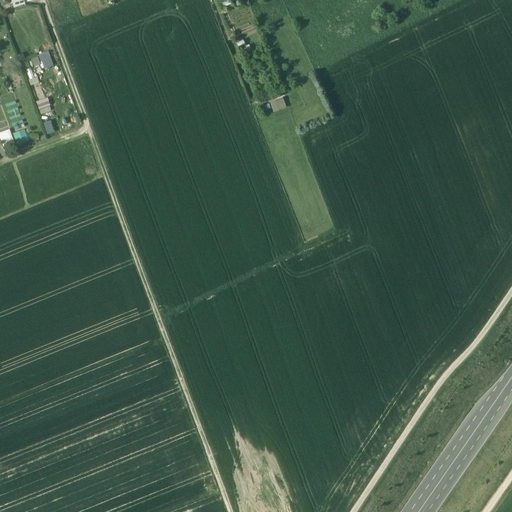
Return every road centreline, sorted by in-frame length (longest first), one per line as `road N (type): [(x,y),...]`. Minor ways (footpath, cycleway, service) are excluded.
road 1 (track): [(229,511),(87,129)]
road 2 (track): [(349,511),(511,291)]
road 3 (primary): [(419,511),(511,378)]
